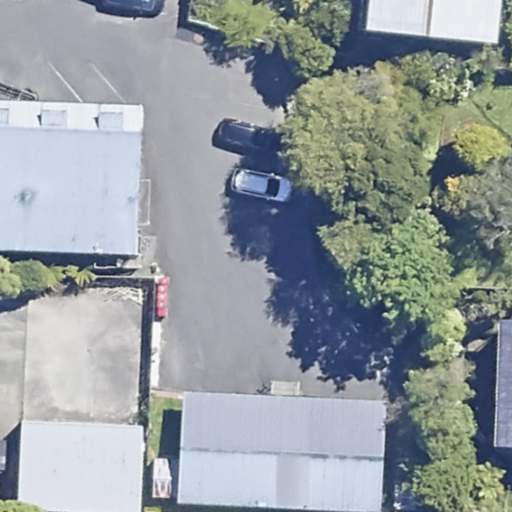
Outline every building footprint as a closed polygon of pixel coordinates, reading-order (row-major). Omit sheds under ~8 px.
[(327,0),(326,22),(460,32),(462,0),(327,0)] [(0,252),(106,260),(116,111),(0,102),(0,252)] [(134,511),(154,316),(29,304),(8,511),(20,511),(134,511)] [(511,311),(478,309),(467,458),(511,460),(511,311)] [(419,511),(422,430),(233,424),(229,511),(419,511)]
